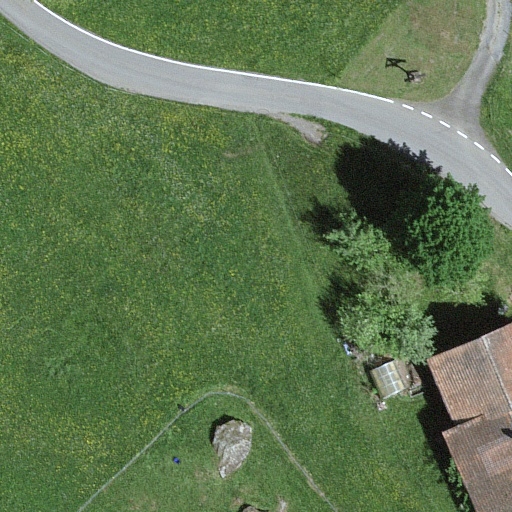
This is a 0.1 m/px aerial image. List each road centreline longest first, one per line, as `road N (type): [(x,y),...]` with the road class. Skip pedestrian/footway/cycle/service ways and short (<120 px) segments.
road 1 (tertiary): [(511,206),(458,159),(382,121),(95,63),(14,0)]
road 2 (track): [(458,159),(496,0)]
